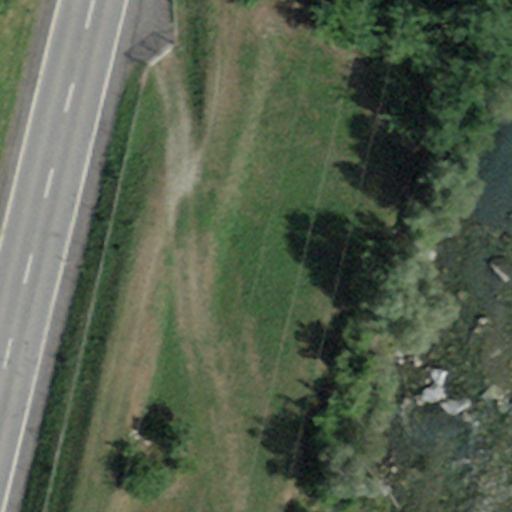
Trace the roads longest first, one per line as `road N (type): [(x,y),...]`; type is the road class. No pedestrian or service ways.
road 1 (track): [(59,511),(98,350),(210,125),(232,0)]
road 2 (secondary): [(100,0),(0,416)]
